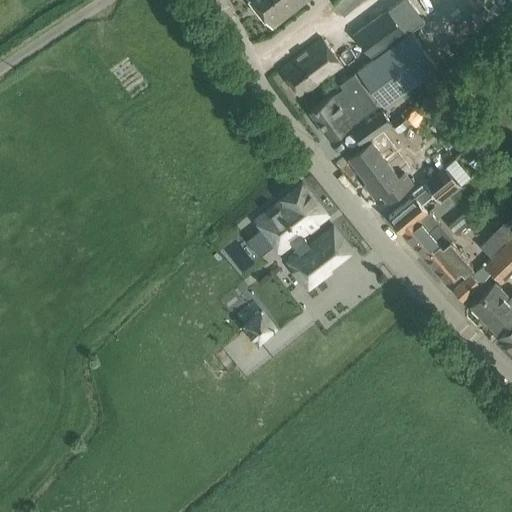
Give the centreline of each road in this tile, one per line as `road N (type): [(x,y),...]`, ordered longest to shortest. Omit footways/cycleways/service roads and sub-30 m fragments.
road 1 (tertiary): [(511,381),(336,188),(262,87),(214,0)]
road 2 (unclassified): [(0,72),(107,0)]
